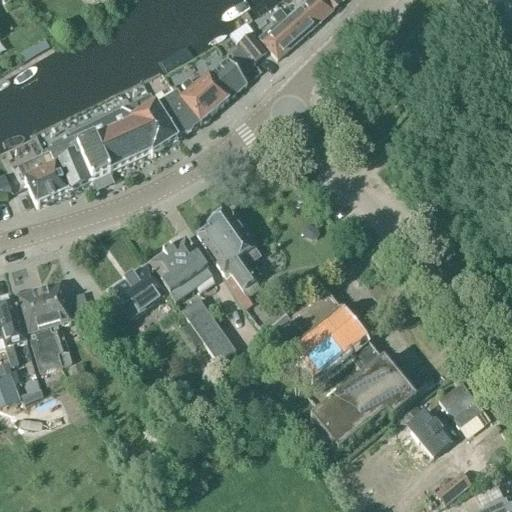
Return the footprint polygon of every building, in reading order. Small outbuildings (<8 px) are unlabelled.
[(0,0),(0,3),(4,10),(18,0),(0,0)] [(288,25),(302,43),(318,29),(314,24),(327,13),(330,17),(340,7),(333,0),(321,0),(318,3),(315,1),(288,25)] [(302,43),(288,25),(287,25),(280,17),(271,24),(275,29),(259,44),(277,64),(302,43)] [(253,68),(266,58),(251,38),(238,48),(253,68)] [(180,90),(187,98),(179,104),(180,105),(179,105),(198,130),(201,129),(205,129),(209,126),(209,121),(246,90),(226,66),(195,91),(189,84),(180,90)] [(157,113),(176,144),(198,130),(179,105),(180,105),(179,104),(177,101),(175,100),(156,112),(157,113)] [(157,113),(156,112),(149,101),(129,114),(135,123),(131,125),(124,113),(70,140),(73,148),(49,158),(54,169),(54,168),(56,171),(55,171),(68,198),(91,188),(109,180),(109,179),(150,160),(151,161),(176,145),(176,144),(157,113)] [(54,169),(49,158),(17,172),(36,213),(68,198),(55,171),(56,171),(54,168),(54,169)] [(260,294),(244,272),(259,261),(227,216),(206,230),(208,232),(195,240),(223,280),(228,277),(241,296),(246,304),(260,294)] [(205,275),(185,245),(171,255),(170,253),(161,259),(163,261),(148,271),(168,300),(167,301),(174,310),(182,304),(180,302),(193,293),(195,295),(210,284),(204,276),(205,275)] [(166,300),(146,272),(133,281),(132,280),(123,286),(124,287),(109,297),(129,326),(166,300)] [(56,360),(57,360),(61,372),(70,370),(60,336),(58,337),(56,332),(70,328),(59,290),(37,297),(56,360)] [(61,372),(57,360),(56,360),(37,297),(17,303),(39,379),(61,372)] [(325,297),(290,327),(274,341),(316,392),(349,365),(362,382),(309,426),(337,460),(385,420),(391,427),(415,407),(382,366),(382,367),(368,349),(340,315),(339,316),(325,297)] [(0,307),(0,345),(2,345),(10,373),(18,370),(12,351),(26,347),(13,303),(0,307)] [(182,318),(189,328),(202,347),(218,369),(234,358),(198,306),(182,318)] [(290,327),(280,314),(258,331),(269,344),(290,327)] [(194,353),(202,347),(189,328),(180,334),(194,353)] [(81,369),(69,373),(72,383),(84,380),(81,369)] [(10,377),(14,389),(23,386),(19,374),(10,377)] [(14,392),(10,381),(0,385),(0,409),(1,411),(19,404),(15,392),(14,392)] [(432,429),(423,418),(406,432),(409,436),(400,443),(397,440),(355,475),(386,511),(392,511),(440,472),(432,463),(449,449),(439,437),(440,437),(433,428),(432,429)] [(147,457),(133,468),(142,478),(155,467),(147,457)] [(460,479),(436,500),(445,511),(470,491),(460,479)]
